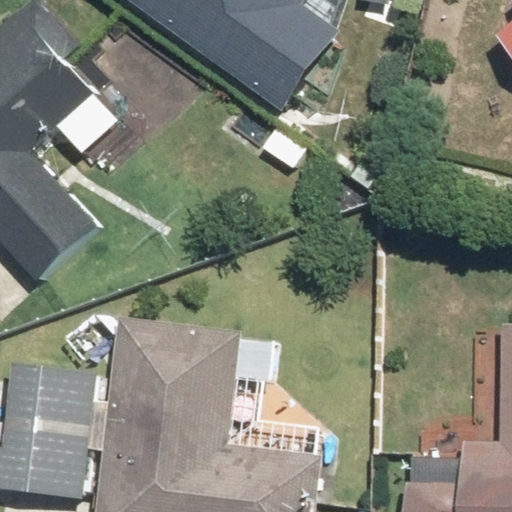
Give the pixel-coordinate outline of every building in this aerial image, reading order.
[(159,127),(44,0),(0,40),(0,217),(55,280),(113,228),(40,147),(64,125),(108,173),(159,127)] [(133,0),(300,116),(356,38),(312,6),(315,0),(133,0)] [(323,511),(330,434),(284,387),(241,383),(246,331),(132,322),(116,511),(323,511)] [(467,482),(415,480),(413,511),(511,511),(511,338),(506,442),(469,439),(467,482)] [(22,451),(0,450),(0,493),(94,498),(96,455),(115,456),(117,406),(103,406),(104,375),(25,372),(22,451)]
